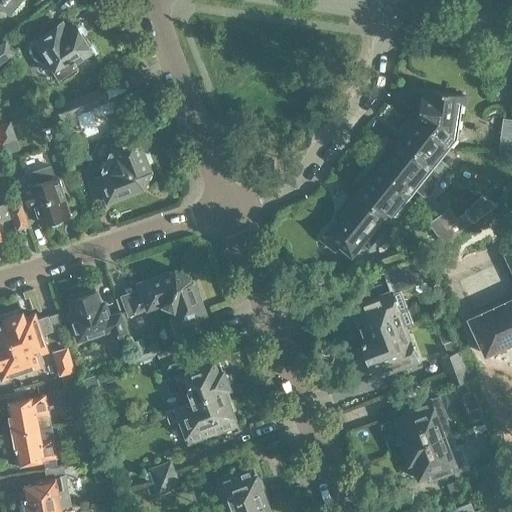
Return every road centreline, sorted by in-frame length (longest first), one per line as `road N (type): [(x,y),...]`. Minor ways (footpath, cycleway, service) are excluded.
road 1 (residential): [(341,511),(223,204)]
road 2 (residential): [(223,204),(307,168),(376,88),(390,8)]
road 3 (residential): [(0,280),(223,204)]
road 4 (residential): [(223,204),(148,0)]
road 5 (residential): [(511,26),(390,8)]
